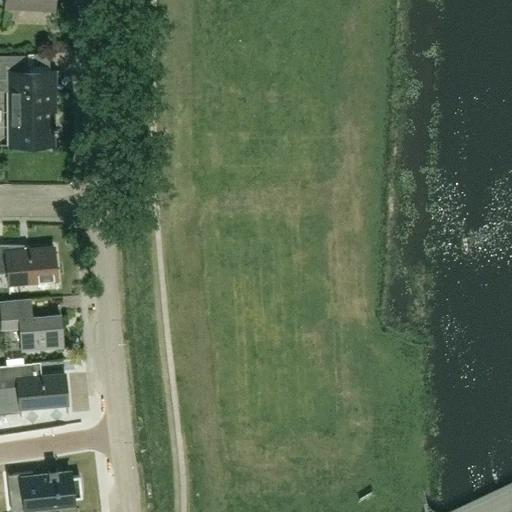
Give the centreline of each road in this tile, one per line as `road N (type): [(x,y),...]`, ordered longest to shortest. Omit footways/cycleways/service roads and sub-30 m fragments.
road 1 (unclassified): [(122,434),(102,205)]
road 2 (unclassified): [(102,205),(105,0)]
road 3 (residential): [(122,434),(0,453)]
